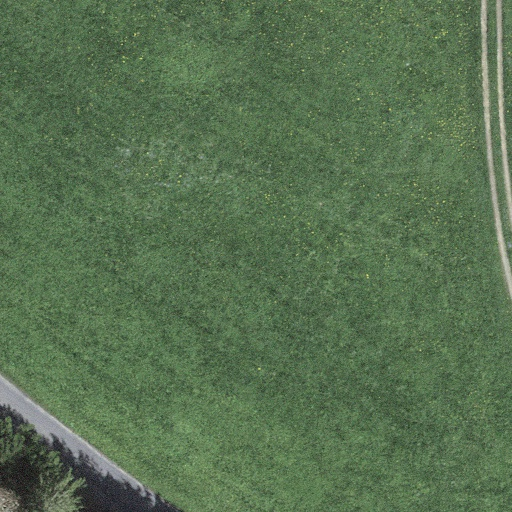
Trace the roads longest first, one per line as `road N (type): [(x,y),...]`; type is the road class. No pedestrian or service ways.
road 1 (track): [(486,0),(511,251)]
road 2 (unclassified): [(155,511),(0,395)]
